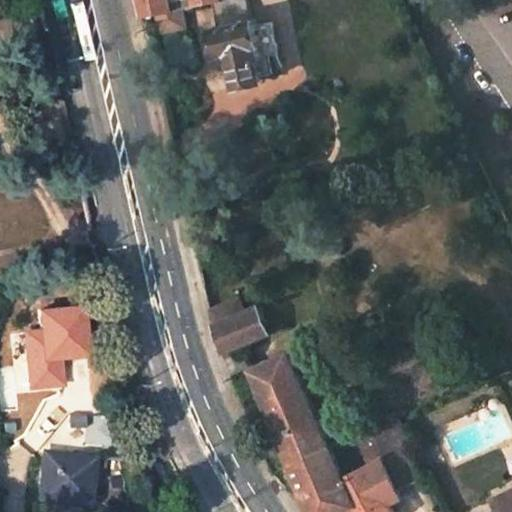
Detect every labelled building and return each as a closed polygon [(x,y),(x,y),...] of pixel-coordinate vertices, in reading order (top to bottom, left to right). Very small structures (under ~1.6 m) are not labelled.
[(174,11),(171,0),(142,0),(146,17),(174,11)] [(263,43),(257,18),(216,28),(222,51),(231,50),(240,84),(265,79),(264,76),(277,72),(272,53),(260,56),(257,45),(263,43)] [(61,97),(27,105),(37,151),(71,142),(61,97)] [(224,352),(273,332),(260,305),(216,324),(224,352)] [(43,330),(27,331),(31,386),(63,383),(61,356),(88,354),(85,306),(42,310),(43,330)] [(291,352),(252,369),(293,464),(331,446),(291,352)] [(68,414),(68,427),(85,427),(85,414),(68,414)] [(399,418),(356,436),(370,466),(370,465),(390,503),(402,497),(399,490),(419,480),(405,450),(413,446),(399,418)] [(394,511),(390,503),(370,465),(370,466),(345,479),(331,446),(293,464),(304,491),(313,511),(341,511),(354,505),(357,511),(394,511)] [(95,458),(44,450),(41,482),(48,482),(46,498),(88,504),(95,458)] [(48,482),(41,482),(39,497),(46,498),(48,482)] [(511,511),(511,490),(508,492),(511,499),(511,500),(503,505),(506,511),(511,511)]
